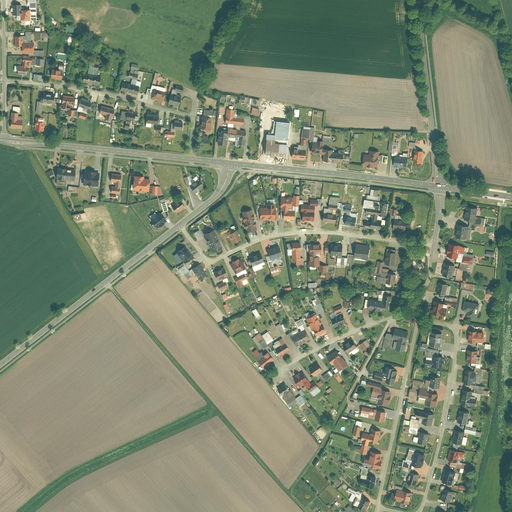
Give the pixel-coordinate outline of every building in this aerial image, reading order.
[(20,4),(12,4),(12,15),(20,15),(20,9),(20,4)] [(30,9),(20,9),(20,15),(20,20),(30,20),(30,13),(30,9)] [(76,32),(77,25),(68,23),(67,30),(76,32)] [(31,43),(30,31),(25,31),(25,35),(21,35),(21,36),(21,43),(31,43)] [(31,43),(21,43),(21,45),(22,52),(33,52),(33,50),(33,43),(31,43)] [(22,65),(18,65),(17,74),(25,75),(27,62),(22,61),(22,65)] [(139,70),(140,64),(133,63),(131,72),(138,73),(139,70)] [(89,73),(98,75),(100,67),(91,65),(89,73)] [(52,70),(51,77),(62,78),(63,71),(57,70),(52,70)] [(87,74),(85,74),(84,81),(91,83),(91,77),(92,75),(87,74)] [(96,76),(94,76),(92,83),(99,84),(100,79),(100,77),(96,76)] [(130,83),(123,81),(120,90),(128,91),(130,83)] [(139,85),(131,83),(129,91),(137,93),(139,85)] [(155,91),(152,90),(150,98),(161,101),(164,93),(155,91)] [(171,93),(168,103),(178,106),(181,96),(176,95),(171,93)] [(54,102),(55,94),(42,94),(42,102),(54,102)] [(74,96),(63,94),(61,108),(68,109),(69,104),(73,105),(74,96)] [(92,103),(81,98),(78,105),(89,109),(92,103)] [(114,109),(101,106),(100,112),(105,114),(104,118),(110,120),(111,116),(112,116),(114,109)] [(242,125),(244,114),(238,114),(237,118),(233,117),(234,109),(226,108),(224,122),(227,123),(239,124),(242,125)] [(138,116),(135,115),(135,113),(127,111),(125,119),(132,120),(132,123),(136,124),(138,116)] [(22,128),(23,117),(17,116),(17,113),(11,112),(9,127),(22,128)] [(159,115),(147,113),(145,122),(158,124),(159,115)] [(211,117),(201,116),(199,128),(209,130),(211,117)] [(183,122),(175,121),(174,129),(182,130),(183,122)] [(266,134),(264,154),(287,156),(288,148),(287,148),(289,122),(275,121),(274,134),(266,134)] [(244,145),(246,130),(239,130),(227,128),(223,127),(223,131),(219,130),(217,143),(226,144),(227,139),(237,141),(237,144),(244,145)] [(308,139),(309,129),(302,128),(301,139),(306,139),(308,139)] [(317,143),(312,142),(311,152),(323,154),(323,149),(324,147),(321,147),(322,143),(322,140),(317,140),(317,143)] [(306,149),(293,148),(292,158),(305,159),(306,149)] [(322,160),(330,161),(331,152),(331,149),(323,149),(323,154),(322,160)] [(369,154),(364,154),(363,164),(367,164),(367,166),(372,166),(372,165),(376,165),(377,161),(378,162),(378,155),(379,151),(369,150),(369,154)] [(423,151),(414,150),(413,162),(422,163),(423,151)] [(341,155),(341,153),(331,152),(330,161),(340,162),(341,155)] [(340,162),(349,163),(349,156),(341,155),(340,162)] [(407,157),(395,156),(394,166),(406,167),(407,157)] [(75,169),(57,167),(56,177),(74,179),(75,169)] [(94,172),(84,170),(83,178),(87,178),(93,179),(94,172)] [(133,175),(131,189),(147,190),(148,185),(149,178),(143,178),(143,176),(133,175)] [(204,185),(199,178),(189,186),(194,192),(204,185)] [(329,196),(328,204),(337,205),(338,197),(329,196)] [(291,207),(291,197),(280,197),(280,207),(281,207),(287,207),(291,207)] [(180,199),(171,205),(176,212),(185,206),(180,199)] [(375,201),(364,199),(363,207),(366,207),(374,208),(375,201)] [(385,216),(387,202),(380,201),(379,209),(378,215),(385,216)] [(259,207),(259,219),(274,219),(274,211),(274,203),(266,203),(266,207),(259,207)] [(477,207),(466,206),(465,209),(464,219),(475,221),(477,207)] [(256,229),(251,209),(241,212),(246,232),(256,229)] [(287,210),(283,210),(282,219),(294,219),(294,210),(287,210)] [(313,212),(302,211),(301,219),(313,220),(314,212),(313,212)] [(80,212),(71,214),(73,220),(81,218),(80,214),(80,212)] [(161,212),(150,219),(155,227),(166,219),(161,212)] [(336,214),(323,213),(322,221),(335,222),(336,214)] [(365,221),(365,227),(380,229),(381,220),(376,219),(377,215),(372,214),(371,222),(365,221)] [(356,217),(346,216),(345,224),(346,225),(355,226),(356,217)] [(407,220),(394,218),(393,227),(406,229),(407,220)] [(468,226),(457,224),(455,237),(466,239),(467,228),(468,226)] [(228,225),(219,229),(221,234),(230,230),(228,225)] [(221,248),(213,229),(204,233),(206,237),(205,238),(207,243),(208,242),(212,252),(221,248)] [(198,230),(193,232),(197,240),(202,238),(198,230)] [(236,230),(227,233),(231,243),(240,240),(236,230)] [(299,242),(286,243),(286,249),(291,249),(292,260),(295,259),(300,259),(300,258),(299,250),(300,250),(299,242)] [(465,246),(449,243),(446,256),(457,258),(458,252),(463,253),(465,246)] [(321,244),(309,244),(309,252),(314,252),(321,252),(321,244)] [(343,245),(331,244),(330,254),(343,255),(343,245)] [(279,245),(267,249),(270,259),(282,255),(279,245)] [(368,259),(370,246),(355,245),(354,255),(354,256),(362,257),(362,258),(368,259)] [(177,252),(185,262),(193,256),(189,251),(187,252),(184,247),(177,252)] [(396,252),(386,251),(384,263),(395,264),(396,252)] [(260,252),(248,257),(252,265),(263,261),(260,252)] [(314,256),(314,252),(309,252),(309,265),(318,265),(318,264),(318,256),(314,256)] [(473,257),(463,255),(462,262),(472,264),(473,257)] [(233,262),(230,264),(234,273),(246,267),(242,258),(238,260),(237,258),(232,261),(233,262)] [(183,262),(176,267),(181,275),(188,270),(183,262)] [(206,275),(198,263),(188,270),(192,275),(194,273),(199,280),(206,275)] [(454,265),(445,263),(442,275),(452,277),(454,265)] [(273,266),(269,267),(271,273),(278,271),(276,265),(273,266)] [(224,267),(213,272),(216,279),(227,274),(224,267)] [(395,273),(387,272),(386,283),(394,284),(395,273)] [(244,273),(233,278),(238,287),(243,285),(241,281),(246,278),(244,273)] [(476,284),(467,283),(467,280),(463,280),(463,288),(475,289),(476,284)] [(225,281),(217,285),(220,290),(228,286),(225,281)] [(447,284),(439,283),(437,293),(445,295),(447,284)] [(316,299),(312,301),(315,305),(320,303),(316,294),(314,295),(316,299)] [(387,310),(388,305),(390,305),(392,296),(384,294),(383,301),(369,299),(368,308),(369,309),(372,309),(372,310),(378,311),(378,310),(379,310),(380,308),(387,310)] [(458,298),(446,296),(445,303),(456,305),(458,298)] [(434,301),(431,313),(441,315),(441,318),(444,319),(446,306),(442,306),(442,302),(434,301)] [(479,304),(464,301),(462,309),(469,311),(468,315),(476,317),(479,304)] [(324,310),(320,303),(315,305),(313,306),(317,313),(324,310)] [(342,304),(334,307),(336,313),(344,310),(342,304)] [(341,312),(330,316),(334,327),(345,322),(341,312)] [(316,314),(306,318),(315,336),(325,331),(321,321),(319,322),(316,314)] [(280,324),(276,327),(281,334),(285,332),(280,324)] [(304,328),(290,336),(295,346),(310,338),(304,328)] [(408,332),(394,329),(393,333),(387,331),(386,336),(398,339),(396,349),(404,351),(408,332)] [(483,331),(469,330),(468,342),(482,342),(483,331)] [(273,339),(267,331),(261,335),(267,343),(273,339)] [(442,333),(431,331),(429,345),(440,347),(442,333)] [(254,336),(257,341),(262,338),(259,333),(254,336)] [(262,338),(257,341),(262,349),(267,345),(262,338)] [(352,339),(343,345),(347,352),(356,347),(352,339)] [(367,339),(360,344),(363,349),(370,344),(367,339)] [(275,349),(279,355),(289,350),(285,343),(281,345),(275,349)] [(336,349),(326,356),(332,364),(334,363),(339,370),(347,365),(336,349)] [(477,351),(467,350),(466,361),(476,362),(477,351)] [(257,360),(262,368),(273,359),(267,351),(262,355),(262,356),(257,360)] [(443,356),(433,355),(432,360),(432,366),(431,367),(442,368),(443,356)] [(318,362),(309,368),(314,375),(323,369),(318,362)] [(391,368),(385,366),(383,375),(387,376),(386,382),(394,384),(397,371),(391,370),(391,368)] [(340,382),(344,379),(337,369),(335,370),(337,373),(335,374),(340,382)] [(330,370),(322,376),(325,380),(333,374),(330,370)] [(476,371),(465,370),(463,383),(470,384),(471,380),(475,380),(476,371)] [(304,372),(294,377),(299,386),(303,383),(309,380),(304,372)] [(440,376),(430,375),(429,386),(439,387),(440,376)] [(313,396),(320,390),(314,381),(311,383),(305,386),(313,396)] [(382,384),(367,381),(366,386),(373,387),(381,389),(382,384)] [(287,404),(296,398),(290,389),(289,389),(285,383),(276,389),(280,396),(281,395),(287,404)] [(483,393),(484,386),(475,385),(474,392),(483,393)] [(381,389),(373,387),(371,394),(379,396),(377,403),(388,405),(391,391),(381,389)] [(427,389),(419,388),(418,396),(426,397),(427,391),(427,389)] [(472,390),(463,389),(461,404),(475,406),(476,398),(471,397),(472,390)] [(437,393),(427,391),(426,397),(425,404),(435,406),(437,393)] [(301,395),(296,398),(300,405),(305,402),(301,395)] [(386,411),(377,409),(375,420),(383,422),(386,411)] [(469,412),(460,410),(457,421),(466,423),(469,412)] [(431,425),(433,413),(424,411),(424,412),(423,418),(421,423),(431,425)] [(420,420),(411,418),(409,426),(418,428),(420,420)] [(474,434),(476,427),(465,425),(464,431),(474,434)] [(361,427),(355,426),(353,434),(359,436),(361,427)] [(377,443),(380,430),(371,429),(370,434),(369,441),(377,443)] [(464,431),(455,429),(452,442),(461,444),(464,431)] [(429,433),(419,431),(417,442),(427,444),(429,433)] [(369,441),(370,434),(363,433),(361,440),(362,440),(369,441)] [(366,454),(369,441),(362,440),(361,446),(360,451),(360,453),(366,454)] [(460,451),(450,448),(448,459),(450,460),(457,461),(460,451)] [(381,453),(370,451),(370,455),(369,455),(368,459),(364,458),(363,465),(379,468),(381,453)] [(423,453),(414,451),(411,464),(420,466),(423,453)] [(449,465),(463,469),(464,463),(457,461),(450,460),(449,465)] [(454,471),(445,468),(442,481),(451,483),(452,479),(454,471)] [(419,474),(410,471),(407,483),(416,485),(419,474)] [(375,477),(367,475),(366,479),(365,485),(373,487),(375,477)] [(358,507),(362,497),(360,496),(362,493),(349,487),(347,492),(350,493),(349,495),(354,497),(351,504),(358,507)] [(412,492),(397,488),(394,500),(409,503),(412,492)] [(453,491),(444,488),(441,499),(451,501),(453,491)] [(370,501),(362,497),(358,507),(365,511),(370,501)] [(448,511),(450,511),(454,511),(457,505),(452,503),(448,511)]
